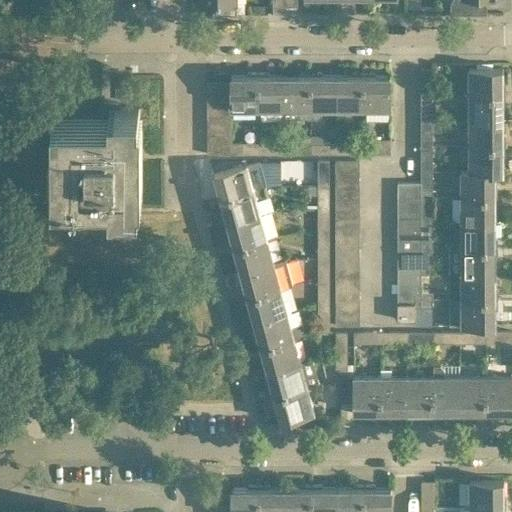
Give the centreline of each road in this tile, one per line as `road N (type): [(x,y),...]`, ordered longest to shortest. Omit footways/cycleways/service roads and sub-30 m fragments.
road 1 (residential): [(511,450),(0,448)]
road 2 (residential): [(185,37),(511,35)]
